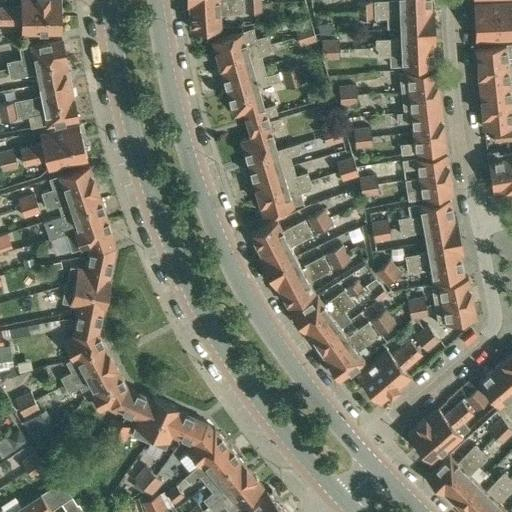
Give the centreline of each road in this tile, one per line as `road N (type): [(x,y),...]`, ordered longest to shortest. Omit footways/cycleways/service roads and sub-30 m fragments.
road 1 (primary): [(111,0),(143,163),(185,282),(249,385),(342,500)]
road 2 (primary): [(354,449),(268,338),(225,252),(185,141),(156,0)]
road 3 (residential): [(354,449),(488,339),(495,316),(479,227)]
road 4 (residential): [(453,0),(479,227)]
